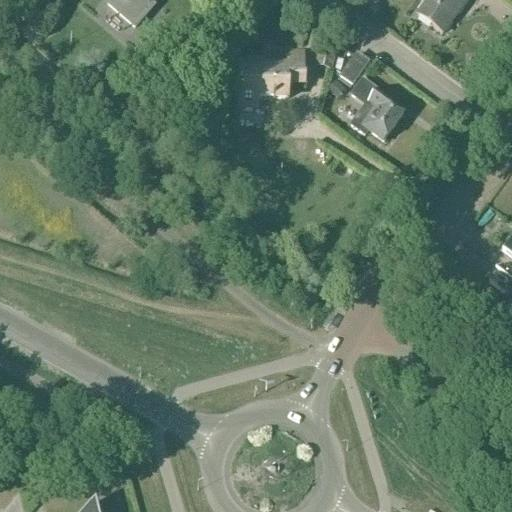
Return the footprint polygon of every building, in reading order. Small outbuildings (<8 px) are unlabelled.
[(113,0),(114,0),(109,6),(136,30),(154,9),(142,0),(113,0)] [(429,0),(417,18),(441,36),(467,0),(429,0)] [(336,49),(320,45),(315,69),(330,73),(336,49)] [(239,67),(238,108),(257,108),(257,101),(287,101),(287,91),(302,91),(302,54),(287,54),(269,54),(269,68),(262,68),(262,67),(239,67)] [(367,66),(356,57),(339,80),(351,88),(367,66)] [(364,108),(349,129),(364,140),(368,135),(383,145),(402,118),(387,107),(389,104),(362,84),(351,99),(364,108)] [(511,244),(503,258),(511,264),(511,244)] [(511,318),(511,298),(488,281),(472,303),(500,324),(507,314),(511,318)]
